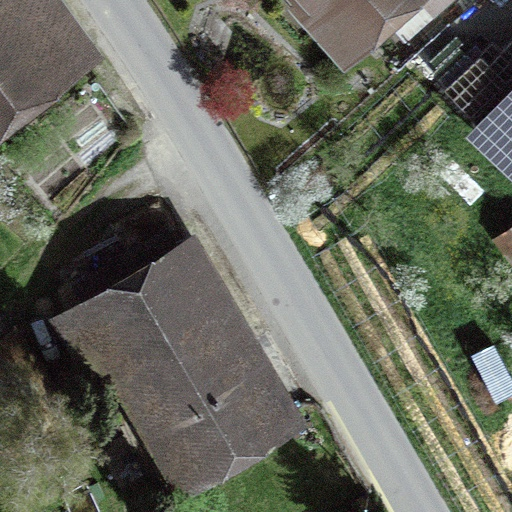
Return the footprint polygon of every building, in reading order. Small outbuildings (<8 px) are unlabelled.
[(0,0),(0,125),(106,47),(70,0),(0,0)] [(286,0),(285,1),(343,65),(376,36),(389,51),(432,12),(434,13),(448,0),(286,0)] [(511,64),(506,60),(471,96),(481,106),(464,124),(511,169),(511,64)] [(511,219),(490,235),(511,265),(511,219)] [(195,226),(47,313),(96,396),(114,385),(179,494),(309,418),(195,226)] [(7,334),(0,338),(0,409),(3,414),(43,388),(7,334)]
